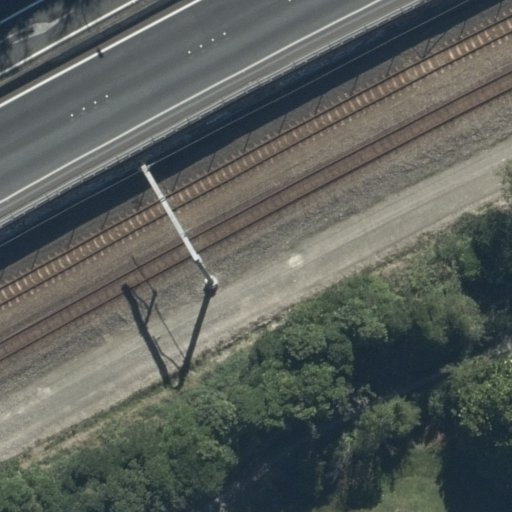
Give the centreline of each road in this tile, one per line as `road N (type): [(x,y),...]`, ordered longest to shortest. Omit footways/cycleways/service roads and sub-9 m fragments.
road 1 (track): [(511,199),(0,466)]
road 2 (trunk): [(293,0),(0,156)]
